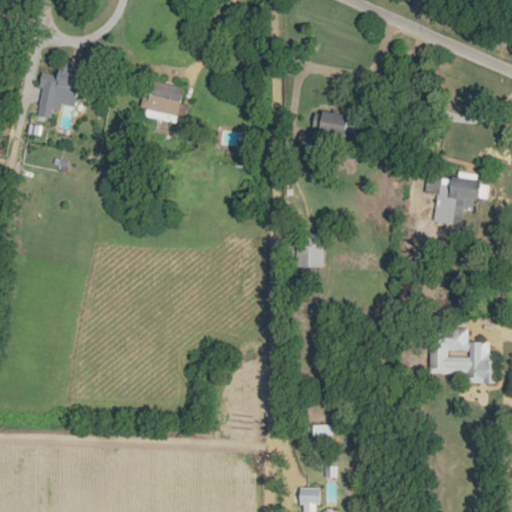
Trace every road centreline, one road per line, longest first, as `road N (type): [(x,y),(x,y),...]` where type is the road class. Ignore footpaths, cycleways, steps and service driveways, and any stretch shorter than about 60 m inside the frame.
road 1 (residential): [(273,0),(263,511)]
road 2 (residential): [(264,436),(0,430)]
road 3 (residential): [(511,70),(349,0)]
